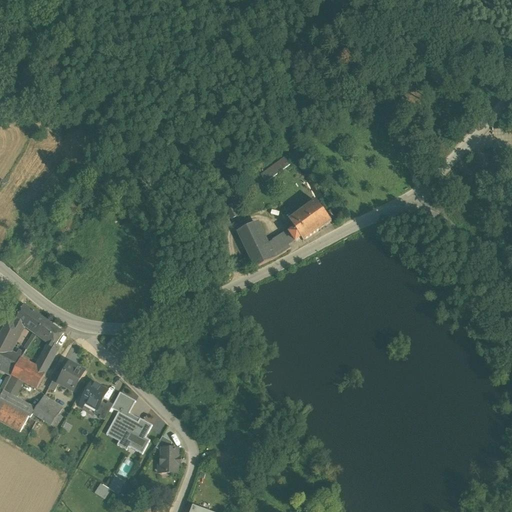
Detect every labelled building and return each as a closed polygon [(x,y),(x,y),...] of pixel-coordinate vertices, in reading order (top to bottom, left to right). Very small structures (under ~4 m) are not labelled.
[(283,156),(260,176),(265,182),(289,162),(283,156)] [(331,222),(316,202),(306,209),(320,230),(331,222)] [(320,230),(306,209),(289,221),(294,229),(301,238),(303,241),(320,230)] [(255,223),(237,232),(255,269),(273,260),(267,247),(255,223)] [(294,229),(289,233),(295,242),(301,238),(294,229)] [(289,233),(267,247),(273,260),(283,254),(291,249),(289,246),(295,242),(289,233)] [(46,322),(24,306),(17,320),(24,324),(37,334),(46,322)] [(7,322),(0,334),(0,351),(7,355),(24,324),(17,320),(14,326),(7,322)] [(63,334),(46,322),(37,334),(51,344),(55,346),(63,334)] [(51,344),(35,370),(45,375),(59,349),(55,346),(51,344)] [(7,355),(0,351),(0,369),(12,376),(19,361),(15,359),(7,355)] [(24,355),(19,352),(15,359),(19,361),(24,355)] [(35,370),(19,361),(12,376),(23,382),(37,389),(45,375),(35,370)] [(85,372),(70,364),(63,376),(58,384),(59,385),(73,393),(85,372)] [(57,373),(49,389),(54,392),(59,385),(58,384),(63,376),(57,373)] [(23,382),(12,376),(4,391),(3,393),(14,399),(23,382)] [(107,392),(92,384),(79,407),(82,409),(85,404),(97,410),(97,411),(101,403),(107,392)] [(14,399),(3,393),(2,394),(0,397),(0,422),(20,433),(33,409),(14,399)] [(136,402),(120,393),(113,406),(111,409),(118,413),(106,436),(118,443),(116,446),(126,451),(128,447),(142,455),(150,441),(146,439),(152,427),(140,420),(138,424),(127,418),(136,402)] [(45,395),(40,403),(46,407),(50,402),(52,399),(45,395)] [(62,410),(50,402),(46,407),(58,415),(62,410)] [(46,407),(40,403),(33,414),(51,426),(58,415),(46,407)] [(101,403),(97,411),(97,410),(95,413),(100,416),(101,416),(106,406),(101,403)] [(108,403),(106,406),(101,416),(100,416),(99,418),(105,421),(107,418),(111,409),(113,406),(108,403)] [(172,443),(162,437),(155,449),(161,452),(162,452),(162,449),(171,450),(172,443)] [(171,450),(162,449),(162,452),(162,458),(161,458),(161,465),(161,474),(177,474),(177,466),(179,466),(180,458),(178,458),(178,450),(171,450)] [(123,483),(114,478),(108,489),(111,491),(116,494),(123,483)] [(103,486),(99,492),(97,491),(95,494),(105,500),(111,491),(108,489),(103,486)]
